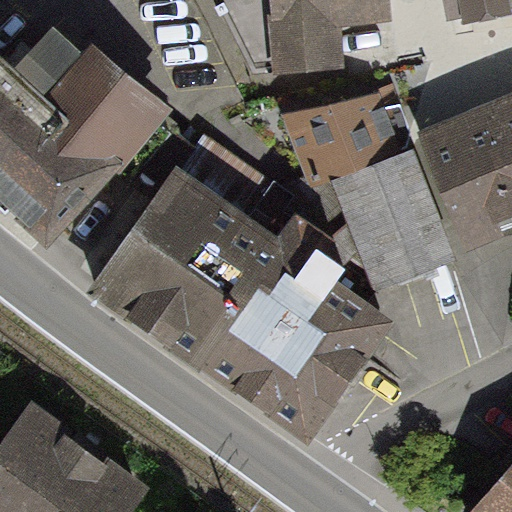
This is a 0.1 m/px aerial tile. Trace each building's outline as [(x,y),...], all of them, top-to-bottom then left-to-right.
[(394,30),(390,0),(214,0),(255,78),(274,78),(274,84),(346,78),(343,37),(394,30)] [(511,0),(444,0),(450,28),(464,26),(466,37),(511,27),(511,0)] [(0,212),(49,260),(125,177),(122,174),(166,131),(175,122),(93,55),(46,113),(40,108),(78,61),(55,41),(20,82),(0,63),(0,212)] [(377,301),(457,271),(415,161),(406,164),(381,97),(282,121),(308,181),(313,193),(333,190),(334,194),(377,301)] [(511,102),(417,141),(466,261),(507,245),(503,235),(511,231),(511,102)] [(179,180),(196,153),(166,131),(122,174),(125,177),(136,184),(142,176),(168,196),(179,180)] [(196,153),(179,180),(369,312),(377,301),(334,194),(313,193),(308,181),(286,189),(206,139),(196,153)] [(92,305),(312,458),(399,333),(369,312),(179,180),(168,196),(92,305)] [(145,511),(154,499),(34,412),(0,458),(0,511),(145,511)] [(511,511),(511,478),(482,511),(511,511)]
